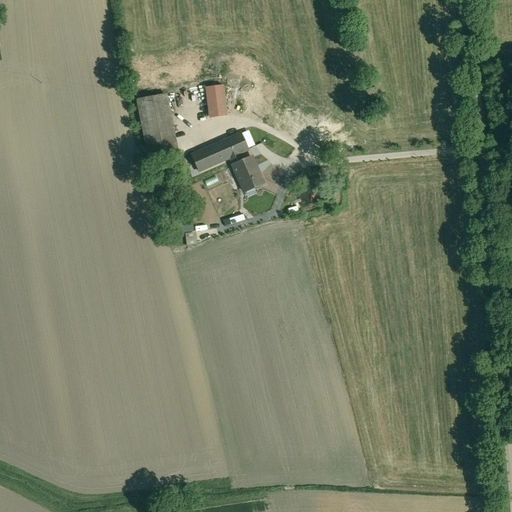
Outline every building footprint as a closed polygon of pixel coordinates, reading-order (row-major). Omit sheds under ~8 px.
[(224,85),(205,88),(209,118),(228,116),(224,85)] [(167,93),(135,99),(147,161),(179,155),(167,93)] [(241,133),(191,155),(199,173),(228,160),(239,155),(249,151),(241,133)] [(265,184),(252,155),(242,160),(239,155),(228,160),(243,193),(265,184)] [(189,206),(180,208),(184,227),(193,226),(189,206)] [(187,245),(198,244),(195,226),(185,228),(187,245)]
